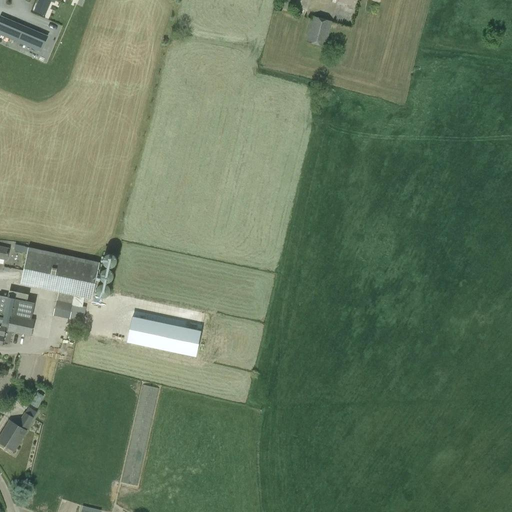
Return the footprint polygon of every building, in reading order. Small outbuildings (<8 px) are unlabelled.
[(325,47),(332,21),(312,16),(305,41),(325,47)] [(47,37),(0,17),(0,34),(41,52),(47,37)] [(25,246),(15,244),(14,250),(24,252),(25,246)] [(0,258),(7,260),(9,248),(0,246),(0,258)] [(100,262),(28,247),(20,284),(58,292),(53,316),(69,319),(69,318),(78,320),(78,319),(83,320),(85,307),(82,306),(84,297),(92,299),(100,262)] [(0,325),(6,327),(8,328),(8,331),(31,335),(34,320),(13,315),(16,299),(0,295),(0,325)] [(135,305),(130,328),(201,343),(206,320),(135,305)] [(137,486),(159,388),(143,384),(121,482),(137,486)] [(36,408),(43,396),(37,392),(30,404),(36,408)] [(27,431),(26,431),(34,418),(34,417),(37,412),(28,407),(25,412),(17,425),(10,421),(0,436),(0,442),(14,451),(27,431)]
